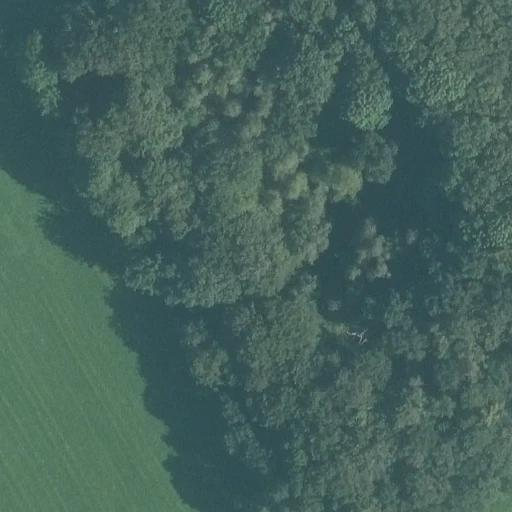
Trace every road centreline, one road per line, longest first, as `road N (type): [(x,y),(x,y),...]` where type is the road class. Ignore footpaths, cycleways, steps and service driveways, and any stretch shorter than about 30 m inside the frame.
road 1 (track): [(321,511),(280,455),(32,0)]
road 2 (track): [(323,511),(328,471),(364,385),(416,318),(511,245)]
road 3 (track): [(326,489),(511,400)]
